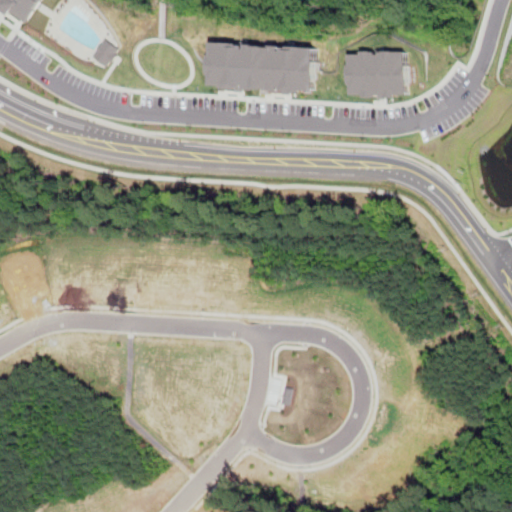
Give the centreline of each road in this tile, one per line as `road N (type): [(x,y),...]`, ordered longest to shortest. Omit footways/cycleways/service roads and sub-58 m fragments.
road 1 (residential): [(249,436),(298,458),(323,455),(357,431),(365,377),(339,343),(318,335),(74,322),(0,349)]
road 2 (tertiary): [(0,103),(70,135),(153,154),(394,166),(432,180),(447,198)]
road 3 (residential): [(181,511),(249,436),(264,396),(269,332)]
